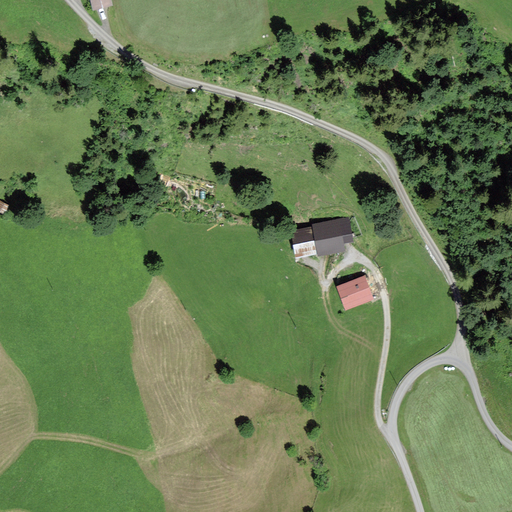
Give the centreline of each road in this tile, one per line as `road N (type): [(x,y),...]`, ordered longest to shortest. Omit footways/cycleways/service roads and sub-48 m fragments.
road 1 (unclassified): [(69,0),(118,48),(161,74),(294,111),(383,158),(456,290),(459,360)]
road 2 (track): [(327,284),(355,257),(379,279),(387,324),(377,413),(391,434)]
road 3 (unclassified): [(459,360),(424,366),(394,408),(391,434),(421,511)]
